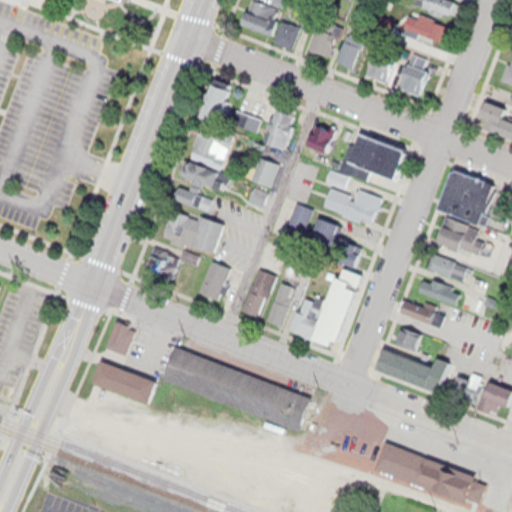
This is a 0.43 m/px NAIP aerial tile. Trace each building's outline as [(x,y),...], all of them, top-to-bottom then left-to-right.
[(245,20),(250,0),(271,0),(279,3),(269,29),(245,20)] [(415,0),(460,0),(454,20),(415,0)] [(407,28),(416,7),(449,21),(444,39),(407,28)] [(273,34),(281,14),(302,21),(293,40),(273,34)] [(309,48),(320,17),(339,25),(328,53),(309,48)] [(297,49),(305,27),(287,21),(279,42),(297,49)] [(336,54),(349,24),(368,33),(357,64),(336,54)] [(367,67),(379,34),(402,42),(388,77),(367,67)] [(400,82),(411,53),(430,63),(422,87),(400,82)] [(201,110),(213,77),(231,84),(223,115),(201,110)] [(489,93),(480,108),(487,112),(486,117),(511,126),(511,111),(508,110),(509,101),(489,93)] [(267,135),(278,103),(292,107),(281,140),(267,135)] [(236,124),(260,131),(265,117),(240,110),(236,124)] [(328,156),(339,121),(314,114),(302,150),(328,156)] [(191,149),(201,120),(237,133),(225,162),(191,149)] [(341,162),(357,127),(408,144),(398,173),(373,164),(369,175),(341,162)] [(179,170),(187,151),(235,169),(227,187),(179,170)] [(275,186),(283,163),(263,157),(256,180),(275,186)] [(445,203),(460,165),(499,181),(490,220),(445,203)] [(353,179),(334,169),(329,179),(347,189),(353,179)] [(173,195),(181,177),(217,189),(211,206),(173,195)] [(325,201),(332,179),(356,191),(359,183),(384,192),(375,217),(325,201)] [(165,229),(170,205),(201,216),(193,239),(165,229)] [(311,229),(318,208),(343,217),(335,240),(311,229)] [(439,236),(445,211),(480,225),(477,235),(495,239),(489,253),(439,236)] [(143,267),(155,237),(181,251),(174,278),(143,267)] [(429,264),(433,246),(470,261),(464,273),(429,264)] [(200,285),(213,251),(234,261),(220,294),(200,285)] [(241,304),(256,262),(279,270),(261,311),(241,304)] [(314,332),(342,262),(361,267),(339,339),(314,332)] [(419,283),(425,269),(458,283),(458,300),(419,283)] [(269,313),(282,276),(296,281),(284,319),(269,313)] [(290,322),(301,293),(313,295),(308,310),(317,313),(311,331),(290,322)] [(405,307),(410,295),(443,306),(440,319),(405,307)] [(107,344),(118,312),(135,323),(128,351),(107,344)] [(397,338),(406,321),(429,330),(418,347),(397,338)] [(166,374),(179,338),(314,392),(301,428),(166,374)] [(380,360),(386,342),(433,360),(436,351),(450,357),(439,384),(380,360)] [(96,374),(101,353),(156,376),(151,395),(96,374)] [(490,384),(478,371),(469,380),(466,377),(454,389),(469,404),(490,384)] [(478,398),(488,374),(511,382),(511,393),(510,401),(499,397),(495,407),(478,398)] [(389,444),(380,468),(451,497),(483,509),(493,486),(446,467),(389,444)]
